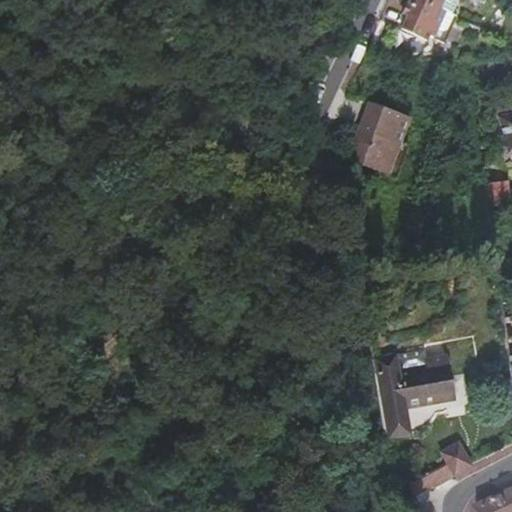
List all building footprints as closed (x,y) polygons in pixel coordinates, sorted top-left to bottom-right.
[(454,14),(460,0),(411,0),(405,15),(409,17),(403,30),(429,42),(432,36),(447,43),(459,16),(454,14)] [(381,98),(378,108),(412,121),(416,111),(381,98)] [(371,105),(362,130),(369,132),(378,108),(371,105)] [(369,132),(362,130),(350,162),(390,178),(403,144),(412,121),(378,108),(369,132)] [(511,112),(500,115),(510,153),(511,152),(511,112)] [(412,148),(403,144),(390,178),(400,181),(412,148)] [(482,186),(485,206),(510,202),(507,183),(482,186)] [(511,281),(511,257),(493,264),(496,286),(511,281)] [(372,377),(387,458),(410,455),(406,427),(455,421),(450,379),(430,381),(431,388),(402,391),(400,374),(372,377)] [(411,484),(416,497),(435,487),(468,469),(454,445),(436,455),(443,466),(424,477),(423,475),(421,476),(422,478),(411,484)] [(511,511),(511,491),(479,507),(476,509),(475,511),(511,511)] [(304,511),(345,511),(341,496),(303,507),(304,511)]
